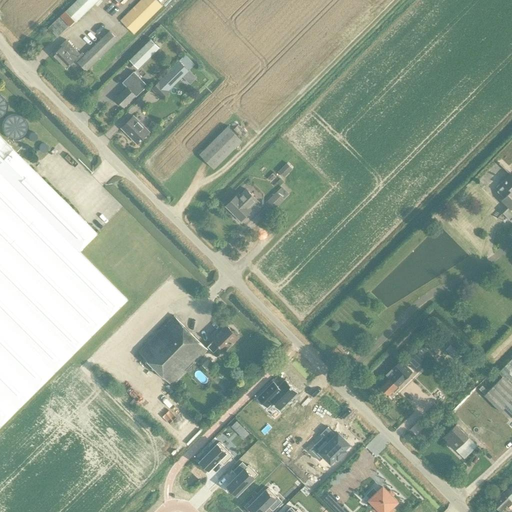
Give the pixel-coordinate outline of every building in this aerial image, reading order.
[(103,1),(101,0),(76,0),(65,11),(48,28),(58,37),(75,21),(76,22),(94,4),(97,7),(103,1)] [(156,0),(140,0),(120,20),(134,35),(163,6),(156,0)] [(75,60),(78,62),(86,71),(118,40),(110,31),(82,59),(79,56),(81,54),(73,47),(59,61),(67,68),(75,60)] [(59,61),(73,47),(66,39),(60,45),(61,46),(53,54),(54,55),(53,57),(57,61),(59,60),(59,61)] [(151,39),(129,60),(138,69),(160,48),(151,39)] [(160,81),(152,89),(162,99),(169,91),(168,90),(183,76),(190,84),(196,77),(189,70),(181,62),(174,68),(173,68),(172,69),(160,81)] [(127,88),(116,99),(124,107),(136,96),(148,86),(134,71),(122,82),(127,88)] [(28,127),(28,125),(27,122),(26,120),(24,117),(22,115),(19,114),(16,113),(13,113),(10,113),(8,115),(6,116),(4,117),(2,120),(1,122),(0,125),(0,128),(0,130),(1,133),(3,136),(4,138),(6,139),(9,140),(12,141),(15,141),(17,141),(20,140),(22,139),(24,137),(26,135),(27,133),(28,130),(28,127)] [(149,131),(134,116),(122,128),(137,143),(149,131)] [(234,129),(242,137),(247,133),(239,125),(234,129)] [(214,169),(231,152),(242,141),(228,126),(199,154),(214,169)] [(127,299),(79,251),(0,172),(0,148),(6,142),(0,136),(0,402),(12,414),(127,299)] [(6,142),(0,148),(0,172),(79,251),(97,233),(6,142)] [(287,163),(278,172),(284,178),(293,169),(287,163)] [(498,219),(503,213),(511,221),(511,219),(511,175),(500,163),(499,164),(511,175),(503,183),(504,185),(498,191),(504,198),(502,200),(509,207),(498,218),(498,219)] [(284,199),(287,196),(289,193),(282,187),(277,192),(277,191),(265,203),(273,211),(281,202),(284,205),(287,202),(284,199)] [(241,221),(247,214),(249,215),(252,212),(251,210),(252,209),(250,208),(257,200),(246,189),(239,196),(237,195),(226,206),(241,221)] [(227,325),(213,338),(214,339),(208,346),(209,348),(208,349),(174,316),(139,351),(173,385),(208,350),(210,352),(212,350),(214,352),(220,346),(225,350),(239,336),(227,325)] [(445,350),(457,361),(462,356),(450,345),(445,350)] [(511,414),(511,358),(498,372),(502,376),(484,395),(501,412),(505,407),(511,414)] [(390,378),(380,388),(387,396),(393,390),(395,392),(399,387),(398,385),(412,372),(412,371),(401,360),(393,369),(387,375),(390,378)] [(274,381),(257,398),(267,408),(272,402),(279,410),(298,392),(285,379),(279,386),(274,381)] [(0,402),(0,426),(12,414),(0,402)] [(300,407),(282,425),(292,435),(298,429),(307,438),(325,419),(322,416),(322,415),(317,410),(317,411),(313,407),(306,414),(305,413),(303,414),(298,409),(300,408),(300,407)] [(428,424),(421,418),(410,429),(416,436),(428,424)] [(237,421),(231,426),(236,431),(241,425),(237,421)] [(444,437),(456,449),(468,436),(456,425),(444,437)] [(314,445),(324,456),(331,462),(337,456),(338,458),(346,451),(344,449),(349,444),(343,438),(344,437),(343,437),(339,434),(340,433),(339,433),(338,433),(336,435),(329,442),(323,436),(322,437),(314,445)] [(219,442),(200,461),(209,470),(219,460),(224,464),(233,455),(219,442)] [(238,475),(227,486),(237,495),(258,474),(249,465),(247,466),(242,462),(233,471),(238,475)] [(304,482),(303,483),(312,492),(317,487),(316,487),(308,479),(304,483),(304,482)] [(511,485),(493,504),(501,511),(506,506),(509,508),(511,504),(511,485)] [(268,487),(249,507),(253,511),(261,511),(268,506),(273,510),(282,501),(268,487)] [(373,487),(366,494),(366,495),(367,494),(371,499),(370,499),(377,506),(374,509),(377,511),(391,511),(393,510),(390,508),(397,501),(393,497),(388,492),(383,487),(378,492),(374,487),(373,487)] [(337,502),(332,507),(336,511),(350,511),(344,505),(342,507),(337,502)]
